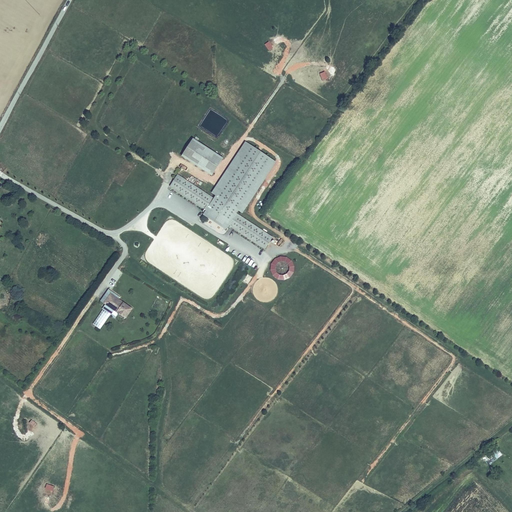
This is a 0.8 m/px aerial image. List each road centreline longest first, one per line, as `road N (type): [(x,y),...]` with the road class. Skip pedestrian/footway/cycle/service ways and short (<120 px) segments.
road 1 (track): [(192,508),(360,285),(292,243),(260,252)]
road 2 (track): [(158,200),(167,179),(86,125),(133,47),(215,98)]
road 3 (unclassified): [(0,172),(103,232),(122,230),(158,200),(260,252)]
road 4 (track): [(123,252),(180,295),(160,336),(167,384),(157,417),(154,511)]
road 5 (track): [(196,511),(25,386)]
road 6 (track): [(115,234),(123,252),(20,393)]
road 7 (track): [(360,285),(511,387)]
road 8 (track): [(365,479),(463,355)]
road 9 (unclassified): [(69,0),(0,127)]
road 10 (track): [(511,420),(399,511)]
